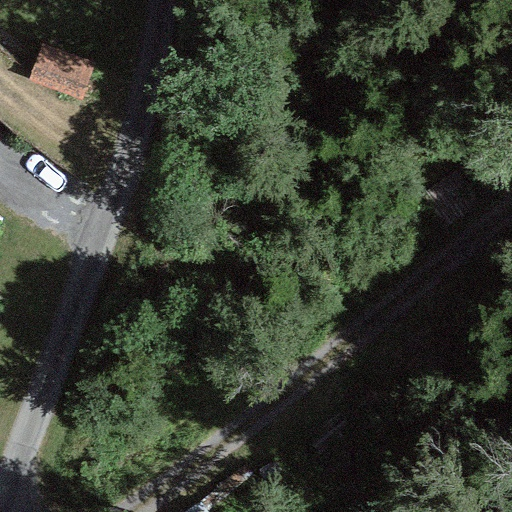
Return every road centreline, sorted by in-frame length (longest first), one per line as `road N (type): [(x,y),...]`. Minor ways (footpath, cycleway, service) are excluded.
road 1 (unclassified): [(165,0),(124,175),(2,511)]
road 2 (track): [(111,511),(511,194)]
